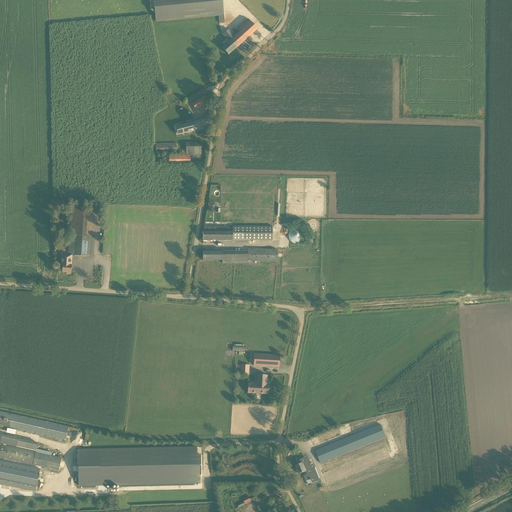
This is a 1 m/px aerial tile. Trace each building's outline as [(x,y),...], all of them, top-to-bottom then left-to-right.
[(228,55),(246,40),(257,29),(251,22),(248,19),(236,29),(239,32),(235,37),(228,30),(223,35),(229,42),(222,48),(228,55)] [(204,96),(192,104),(196,110),(208,102),(204,96)] [(209,115),(206,116),(206,118),(176,126),(178,135),(198,129),(198,131),(210,128),(210,117),(209,115)] [(156,152),(176,150),(176,142),(156,144),(156,152)] [(186,143),(186,154),(201,154),(201,143),(186,143)] [(71,209),(68,255),(70,255),(70,256),(88,257),(90,237),(87,237),(88,210),(71,209)] [(202,241),(237,241),(248,242),(248,240),(272,241),(272,227),(233,227),(216,227),(216,231),(203,231),(202,241)] [(300,229),(299,228),(298,228),(296,228),(295,228),(293,228),(292,229),(291,230),(290,231),(289,232),(289,233),(288,234),(288,236),(288,237),(289,239),(289,240),(290,241),(291,242),(292,243),(293,243),(295,244),(296,244),(298,244),(299,243),(300,243),(301,242),(302,241),(303,240),(304,239),(304,237),(304,236),(304,234),(304,233),(303,232),(302,231),(301,230),(300,229)] [(247,251),(247,261),(277,262),(278,250),(264,249),(247,249),(247,251)] [(203,251),(202,260),(222,260),(222,251),(203,251)] [(70,255),(68,255),(61,255),(61,265),(60,265),(60,268),(62,268),(62,272),(66,273),(66,274),(70,275),(71,266),(71,261),(70,261),(70,256),(70,255)] [(253,366),(279,367),(280,356),(254,355),(253,366)] [(242,364),(241,374),(250,374),(250,364),(242,364)] [(267,375),(257,375),(256,382),(260,382),(260,394),(268,394),(269,385),(266,385),(267,375)] [(248,384),(248,393),(260,394),(260,382),(256,382),(256,385),(251,385),(251,384),(248,384)] [(0,457),(32,465),(35,452),(6,446),(6,444),(35,451),(37,444),(2,435),(0,442),(3,444),(3,445),(0,444),(0,426),(65,441),(69,426),(0,411),(0,457)] [(380,424),(316,450),(321,464),(385,438),(380,424)] [(339,429),(312,438),(314,445),(342,436),(339,429)] [(378,448),(379,451),(323,471),(327,484),(396,460),(391,445),(383,448),(382,446),(378,448)] [(197,448),(98,450),(92,450),(78,450),(78,486),(99,485),(197,483),(197,478),(200,478),(200,476),(202,476),(201,456),(199,456),(199,455),(197,455),(197,448)] [(35,452),(32,465),(59,471),(61,458),(35,452)] [(298,473),(299,473),(299,474),(305,471),(307,474),(304,476),(306,481),(309,480),(310,480),(311,480),(311,479),(315,477),(316,480),(319,479),(315,467),(311,469),(310,466),(308,461),(303,464),(303,463),(302,463),(301,459),(297,461),(299,465),(296,466),(297,470),(296,470),(298,474),(298,473)] [(0,461),(0,484),(35,492),(40,469),(0,461)]
